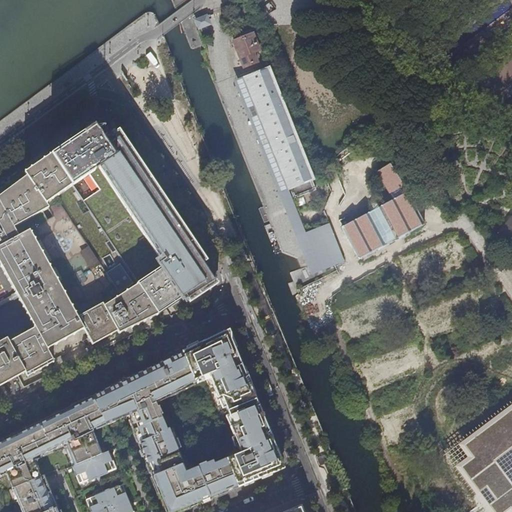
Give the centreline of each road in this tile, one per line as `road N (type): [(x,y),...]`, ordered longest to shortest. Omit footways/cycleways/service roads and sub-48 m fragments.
road 1 (residential): [(0,154),(83,92),(121,98),(203,214),(236,300)]
road 2 (residential): [(0,415),(236,300)]
road 3 (residential): [(236,300),(313,484)]
